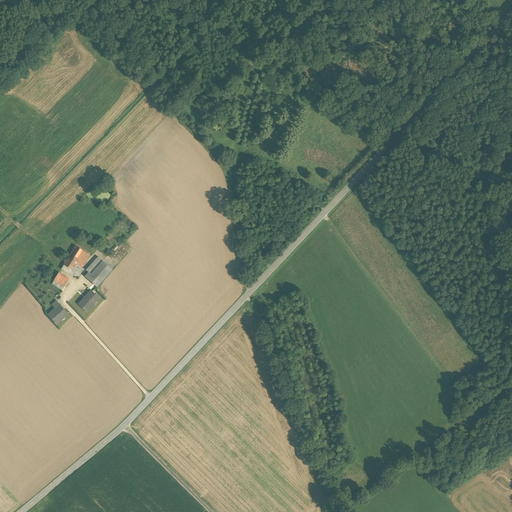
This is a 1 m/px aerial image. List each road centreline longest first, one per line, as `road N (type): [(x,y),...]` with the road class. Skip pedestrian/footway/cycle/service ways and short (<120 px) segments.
road 1 (unclassified): [(511,16),(124,425),(22,511)]
road 2 (track): [(76,24),(231,174),(249,293)]
road 3 (track): [(323,214),(449,379),(451,435)]
road 4 (track): [(344,511),(290,409),(249,293)]
road 5 (track): [(511,392),(343,511)]
road 6 (track): [(107,260),(83,245),(41,243),(0,209)]
road 7 (track): [(210,511),(124,425)]
